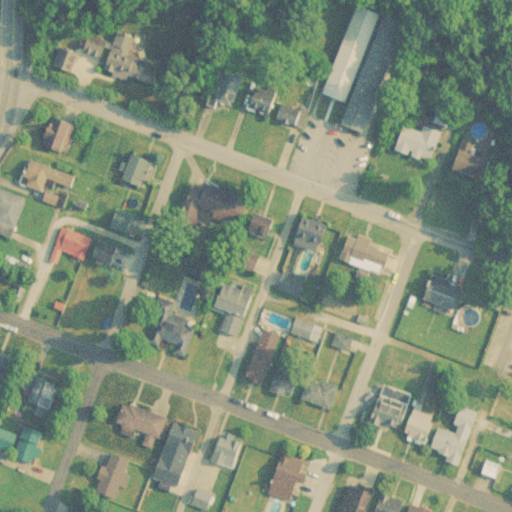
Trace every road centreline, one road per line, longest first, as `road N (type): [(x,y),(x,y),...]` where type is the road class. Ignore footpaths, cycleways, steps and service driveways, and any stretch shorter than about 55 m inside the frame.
road 1 (residential): [(0,69),(511,260)]
road 2 (residential): [(0,317),(506,511)]
road 3 (residential): [(46,511),(182,133)]
road 4 (residential): [(311,511),(420,226)]
road 5 (residential): [(144,244),(71,218),(54,225),(22,326)]
